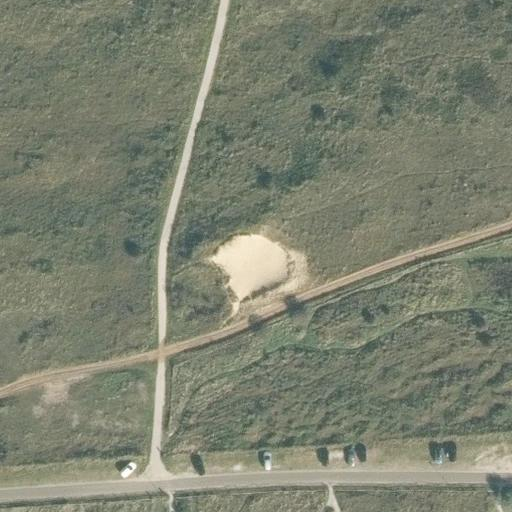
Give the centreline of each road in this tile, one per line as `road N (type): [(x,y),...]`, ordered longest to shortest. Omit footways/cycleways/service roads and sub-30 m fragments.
road 1 (unknown): [(0,383),(50,366),(163,348),(295,308),(400,260),(511,224)]
road 2 (residential): [(0,493),(272,478),(511,478)]
